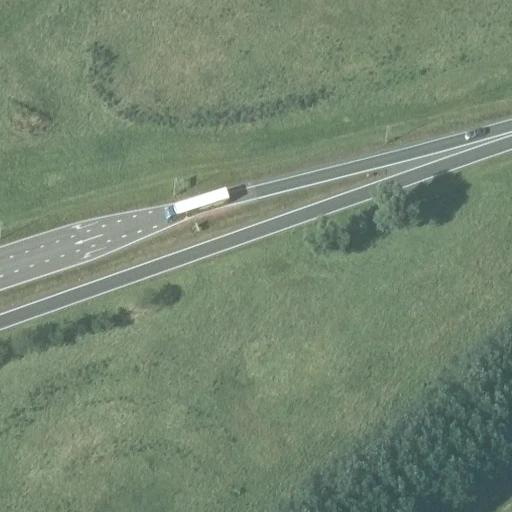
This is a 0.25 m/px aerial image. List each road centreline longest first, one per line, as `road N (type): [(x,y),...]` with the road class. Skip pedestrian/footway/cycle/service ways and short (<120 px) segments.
road 1 (primary): [(0,323),(511,134)]
road 2 (primary): [(511,134),(175,213),(0,271)]
